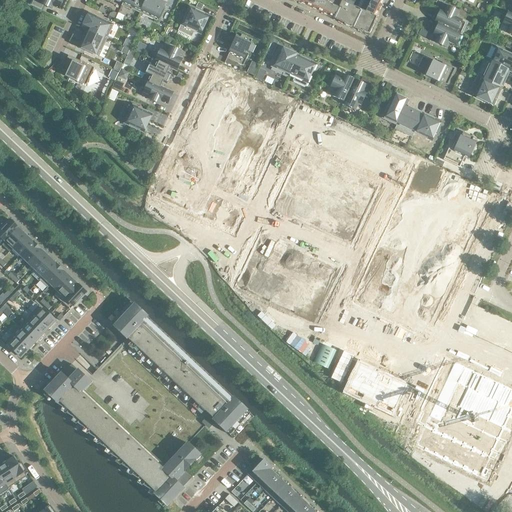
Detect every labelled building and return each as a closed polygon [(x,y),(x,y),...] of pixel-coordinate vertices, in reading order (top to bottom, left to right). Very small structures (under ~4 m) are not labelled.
[(33,0),(31,5),(41,10),(43,5),(52,9),(53,6),(59,9),(63,0),(33,0)] [(140,14),(146,0),(124,0),(122,6),(131,11),(132,10),(140,14)] [(161,5),(162,0),(146,0),(140,14),(157,21),(164,6),(161,5)] [(315,0),(312,7),(323,12),(328,0),(315,0)] [(328,0),(323,12),(334,17),(333,19),(334,19),(342,1),(342,0),(328,0)] [(360,0),(357,8),(360,10),(375,17),(380,5),(368,0),(360,0)] [(342,1),(334,19),(345,24),(344,25),(345,25),(351,28),(351,27),(362,32),(363,31),(369,35),(374,24),(374,23),(376,17),(375,17),(360,10),(357,8),(353,7),(342,1)] [(444,12),(440,10),(435,21),(462,34),(468,23),(456,17),(459,11),(447,6),(444,12)] [(209,16),(190,7),(179,31),(191,37),(194,31),(201,34),(209,16)] [(511,14),(508,12),(503,24),(509,27),(506,33),(511,35),(511,14)] [(113,25),(89,13),(82,27),(106,39),(113,25)] [(462,34),(435,21),(435,22),(438,23),(433,35),(437,36),(434,42),(446,48),(449,42),(455,45),(460,34),(462,35),(462,34)] [(98,56),(106,39),(82,27),(82,28),(87,30),(79,47),(98,56)] [(130,28),(128,33),(135,36),(137,31),(130,28)] [(236,39),(227,59),(243,66),(249,54),(246,53),(252,40),(242,35),(239,41),(236,39)] [(158,36),(155,42),(163,45),(165,39),(158,36)] [(468,39),(465,46),(470,48),(473,41),(468,39)] [(152,59),(177,71),(182,59),(179,57),(181,52),(169,46),(167,52),(160,49),(155,60),(152,59)] [(272,67),(289,75),(298,56),(281,48),(272,67)] [(511,54),(497,48),(490,62),(511,72),(511,54)] [(68,56),(62,70),(69,74),(68,77),(86,86),(94,68),(68,56)] [(316,64),(298,56),(289,75),(295,78),(294,81),(305,86),(307,83),(316,64)] [(428,76),(447,85),(455,68),(443,63),(441,65),(423,57),(418,68),(430,73),(428,76)] [(170,68),(177,71),(152,59),(145,74),(151,76),(148,82),(173,93),(161,87),(163,82),(166,84),(171,74),(168,73),(170,68)] [(118,60),(109,75),(115,79),(124,64),(118,60)] [(252,62),(247,73),(253,76),(258,65),(252,62)] [(511,72),(490,62),(482,79),(477,76),(501,88),(509,71),(511,72)] [(119,76),(128,78),(129,70),(121,68),(119,76)] [(260,69),(256,78),(262,81),(266,72),(260,69)] [(215,71),(210,82),(234,94),(242,77),(230,72),(228,77),(215,71)] [(343,105),(355,80),(344,75),(342,78),(336,76),(330,88),(336,90),(333,96),(345,102),(343,105)] [(493,106),(501,88),(477,76),(468,94),(493,106)] [(267,77),(265,82),(272,85),(274,80),(267,77)] [(364,92),(367,86),(355,80),(343,105),(355,110),(358,104),(361,105),(366,93),(364,92)] [(117,82),(114,88),(121,91),(123,84),(117,82)] [(168,105),(173,93),(148,82),(143,93),(149,96),(148,99),(160,105),(161,102),(168,105)] [(210,82),(204,93),(217,99),(215,105),(226,110),(234,94),(210,82)] [(267,89),(259,106),(284,117),(289,106),(276,100),(279,94),(267,89)] [(112,90),(108,99),(114,101),(118,92),(112,90)] [(397,125),(408,100),(394,94),(383,118),(397,125)] [(414,133),(423,114),(406,106),(408,101),(408,100),(397,125),(414,133)] [(200,104),(194,115),(219,126),(226,110),(215,105),(212,110),(200,104)] [(152,114),(148,112),(133,105),(124,124),(143,133),(152,114)] [(259,106),(251,122),(263,127),(266,122),(278,128),(284,117),(259,106)] [(440,122),(423,114),(414,133),(432,141),(440,122)] [(194,115),(189,126),(202,132),(199,137),(211,143),(219,126),(194,115)] [(244,138),(244,139),(248,141),(248,140),(268,150),(273,139),(261,133),(263,127),(251,122),(244,138)] [(465,156),(468,158),(474,145),(471,143),(474,137),(463,132),(458,143),(455,142),(451,149),(449,148),(443,160),(460,168),(465,156)] [(184,136),(179,147),(203,159),(211,143),(199,137),(197,142),(184,136)] [(239,149),(236,154),(248,160),(250,155),(263,161),(268,150),(248,140),(248,141),(243,151),(239,149)] [(179,147),(174,158),(187,165),(184,170),(196,175),(203,159),(179,147)] [(236,154),(228,171),(253,182),(258,171),(245,165),(248,160),(236,154)] [(301,156),(296,166),(318,176),(323,166),(301,156)] [(296,166),(291,176),(309,184),(309,185),(313,187),(314,186),(318,176),(296,166)] [(419,168),(415,177),(437,188),(441,178),(419,168)] [(169,169),(164,180),(188,192),(196,175),(184,170),(182,175),(169,169)] [(228,171),(221,187),(233,193),(235,187),(248,193),(253,182),(228,171)] [(291,176),(287,186),(305,194),(309,185),(309,184),(291,176)] [(415,177),(410,187),(430,196),(432,197),(437,188),(415,177)] [(351,179),(346,190),(368,200),(373,190),(351,179)] [(164,180),(158,191),(171,197),(169,203),(180,208),(188,192),(164,180)] [(287,186),(282,195),(304,206),(309,196),(305,194),(287,186)] [(221,187),(213,203),(238,215),(243,204),(230,198),(233,193),(221,187)] [(410,187),(406,196),(424,204),(423,205),(426,206),(426,205),(430,196),(410,187)] [(463,188),(458,198),(480,208),(485,198),(477,195),(478,192),(468,188),(467,190),(463,188)] [(346,190),(342,199),(364,210),(368,200),(346,190)] [(282,195),(277,206),(299,216),(304,206),(282,195)] [(406,196),(402,205),(419,213),(423,205),(424,204),(406,196)] [(454,207),(454,208),(456,209),(456,208),(476,217),(480,208),(458,198),(454,207)] [(342,199),(337,209),(359,220),(364,210),(342,199)] [(213,203),(205,220),(217,226),(220,220),(232,226),(238,215),(213,203)] [(402,205),(397,214),(417,224),(421,214),(422,214),(419,213),(402,205)] [(456,209),(452,217),(471,227),(476,217),(456,208),(456,209)] [(337,209),(332,219),(354,229),(359,220),(337,209)] [(397,214),(393,224),(413,233),(413,232),(417,224),(397,214)] [(447,227),(449,228),(467,236),(471,227),(452,217),(447,227)] [(332,219),(328,229),(350,240),(354,229),(332,219)] [(10,220),(0,231),(0,236),(5,242),(18,228),(10,220)] [(393,224),(388,233),(411,243),(415,234),(415,233),(413,232),(413,233),(393,224)] [(5,242),(2,245),(9,252),(13,249),(26,235),(18,228),(5,242)] [(449,228),(445,237),(463,245),(467,236),(449,228)] [(388,233),(384,243),(406,253),(411,243),(388,233)] [(26,235),(13,249),(20,256),(33,242),(26,235)] [(263,236),(258,247),(280,257),(285,247),(263,236)] [(441,246),(458,254),(463,245),(445,237),(441,246)] [(33,242),(20,256),(28,263),(41,250),(33,242)] [(436,244),(432,253),(454,264),(458,254),(441,246),(437,244),(436,244)] [(258,247),(254,256),(276,267),(280,257),(258,247)] [(41,250),(28,263),(35,270),(48,257),(41,250)] [(379,252),(375,262),(395,271),(394,272),(396,273),(397,272),(401,263),(379,252)] [(432,253),(427,263),(449,273),(454,264),(432,253)] [(254,256),(249,266),(271,277),(276,267),(254,256)] [(48,257),(35,270),(42,277),(43,277),(56,264),(48,257)] [(313,260),(308,270),(330,281),(335,270),(313,260)] [(375,262),(370,271),(390,281),(390,280),(394,272),(395,271),(375,262)] [(42,277),(39,280),(48,289),(51,285),(63,271),(56,264),(43,277),(42,277)] [(249,266),(244,276),(266,286),(271,277),(249,266)] [(308,270),(304,280),(326,290),(330,281),(308,270)] [(63,271),(51,285),(58,291),(58,292),(71,278),(63,271)] [(370,271),(366,281),(384,289),(383,289),(388,291),(392,282),(393,281),(390,280),(390,281),(370,271)] [(423,273),(418,283),(440,293),(445,283),(423,273)] [(244,276),(239,286),(249,291),(248,293),(256,297),(257,295),(262,297),(266,286),(244,276)] [(58,291),(54,295),(62,302),(78,285),(71,278),(58,292),(58,291)] [(304,280),(299,290),(321,300),(326,290),(304,280)] [(366,281),(362,290),(379,298),(380,298),(383,289),(384,289),(366,281)] [(414,292),(418,294),(436,302),(440,293),(418,283),(414,292)] [(78,285),(62,302),(70,310),(86,293),(78,285)] [(299,290),(294,300),(317,310),(321,300),(299,290)] [(362,290),(357,300),(379,310),(384,300),(380,298),(379,298),(362,290)] [(414,303),(432,311),(436,302),(418,294),(414,303)] [(294,300),(290,310),(294,312),(293,314),(302,318),(303,316),(312,320),(317,310),(294,300)] [(62,374),(45,392),(56,402),(55,403),(63,408),(64,408),(64,407),(65,406),(69,410),(66,413),(74,418),(75,418),(76,416),(80,420),(77,423),(85,429),(86,428),(87,427),(91,430),(88,434),(96,439),(97,438),(98,437),(102,441),(99,444),(107,450),(108,449),(109,447),(113,451),(110,454),(118,460),(119,459),(120,458),(124,461),(121,465),(129,470),(130,469),(131,468),(135,472),(132,475),(140,480),(141,480),(140,480),(142,478),(146,482),(143,485),(151,491),(152,490),(151,490),(153,488),(157,492),(155,494),(167,505),(183,488),(181,487),(190,477),(184,471),(200,455),(188,444),(206,425),(209,428),(215,421),(230,436),(250,414),(234,399),(231,403),(143,320),(147,316),(131,301),(110,323),(127,338),(100,368),(97,370),(94,373),(88,380),(72,365),(71,365),(72,367),(63,376),(62,374)] [(410,301),(405,310),(427,321),(432,311),(414,303),(410,301)] [(39,306),(32,314),(48,329),(56,321),(39,306)] [(405,310),(401,320),(423,330),(427,321),(405,310)] [(32,314),(25,320),(42,336),(48,329),(32,314)] [(25,320),(18,328),(22,331),(35,343),(42,336),(25,320)] [(18,328),(13,334),(16,337),(16,338),(28,350),(35,343),(22,331),(18,328)] [(13,334),(5,342),(8,346),(7,347),(12,352),(14,350),(21,358),(28,350),(16,338),(16,337),(13,334)] [(511,389),(445,358),(415,422),(424,426),(415,446),(487,480),(505,442),(511,428),(511,389)] [(360,365),(347,392),(393,414),(405,387),(360,365)] [(14,457),(4,463),(17,483),(27,477),(24,472),(27,471),(21,463),(19,464),(14,457)] [(269,470),(270,470),(272,468),(263,460),(254,469),(254,468),(247,475),(256,484),(269,470)] [(4,463),(0,466),(0,475),(6,485),(5,485),(8,489),(17,483),(4,463)] [(277,477),(270,470),(269,470),(256,484),(264,491),(277,477)] [(272,498),(285,484),(277,477),(264,491),(272,498)] [(280,506),(293,492),(285,484),(272,498),(280,506)] [(286,511),(288,511),(301,499),(293,492),(280,506),(286,511)] [(238,503),(229,495),(225,499),(234,508),(238,503)] [(303,511),(309,507),(301,499),(288,511),(303,511)]
